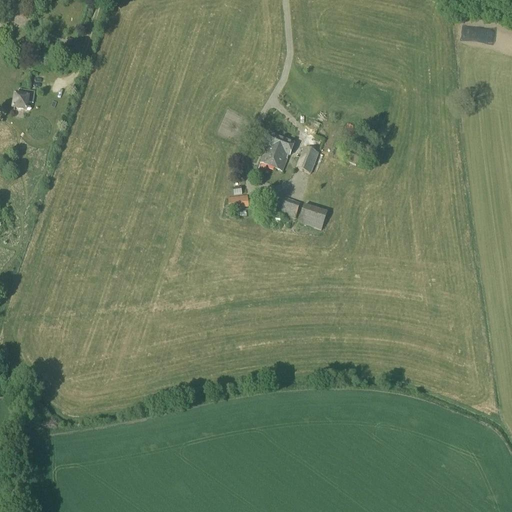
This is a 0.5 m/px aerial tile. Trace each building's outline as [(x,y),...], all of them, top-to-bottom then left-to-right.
[(34,93),(19,90),(18,95),(13,94),(11,111),(27,113),(29,104),(32,105),(34,93)] [(288,157),(293,145),(269,135),(263,150),(265,151),(260,164),(281,172),(287,157),(288,157)] [(310,176),(318,155),(304,149),(295,170),(310,176)] [(294,219),(299,205),(272,196),(267,210),(294,219)] [(229,211),(248,209),(247,197),(227,200),(229,211)] [(321,232),(327,214),(303,206),(297,225),(321,232)]
